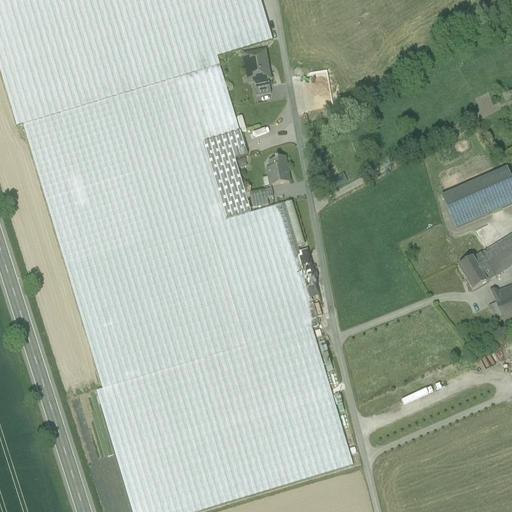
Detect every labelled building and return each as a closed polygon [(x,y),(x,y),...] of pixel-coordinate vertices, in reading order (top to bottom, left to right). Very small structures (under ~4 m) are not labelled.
[(259,0),(0,0),(0,73),(17,128),(219,68),(217,59),(272,43),(259,0)] [(265,53),(244,57),(244,58),(247,57),(248,65),(245,65),(247,76),(250,76),(252,83),(249,83),(249,84),(253,83),(268,81),(269,80),(265,53)] [(219,68),(23,126),(66,270),(208,228),(251,215),(228,138),(239,134),(219,68)] [(268,81),(253,83),(256,98),(271,95),(268,81)] [(484,121),(474,128),(481,138),(487,133),(484,129),(488,126),(484,121)] [(275,162),(270,163),(271,170),(267,170),(271,191),(271,188),(289,184),(284,159),(277,160),(274,161),(275,162)] [(511,184),(506,170),(442,198),(456,231),(511,206),(511,184)] [(333,188),(346,183),(343,174),(330,179),(333,188)] [(271,191),(257,194),(258,202),(273,199),(271,191)] [(304,246),(292,203),(282,206),(295,248),(304,246)] [(251,215),(208,228),(244,349),(311,329),(318,326),(295,248),(282,206),(251,215)] [(208,228),(66,270),(102,391),(244,349),(208,228)] [(511,236),(502,242),(511,258),(511,236)] [(511,258),(502,242),(481,255),(494,278),(511,267),(511,266),(511,258)] [(494,278),(481,255),(473,261),(486,283),(494,278)] [(486,283),(473,261),(459,269),(473,291),(486,283)] [(511,288),(497,294),(501,301),(511,296),(511,288)] [(497,294),(496,291),(490,292),(495,303),(501,301),(497,294)] [(511,296),(501,301),(495,303),(496,304),(501,317),(502,322),(511,318),(511,296)] [(496,304),(489,307),(493,320),(501,317),(496,304)] [(511,318),(502,322),(505,328),(511,325),(511,318)] [(244,349),(102,391),(96,393),(131,511),(203,511),(353,467),(311,329),(244,349)] [(511,333),(503,339),(511,355),(511,333)]
